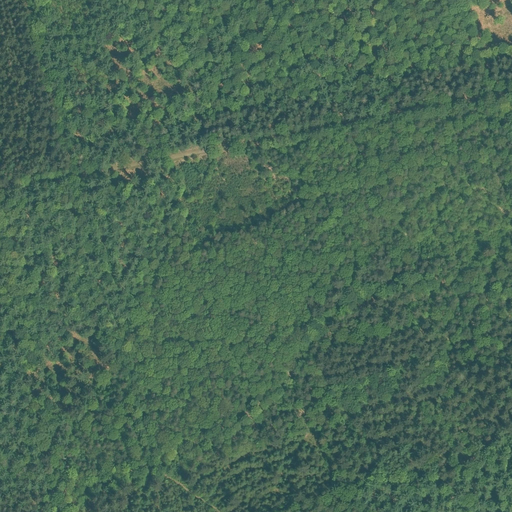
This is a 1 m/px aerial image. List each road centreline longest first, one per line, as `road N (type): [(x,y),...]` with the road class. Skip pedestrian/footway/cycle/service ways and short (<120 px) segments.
road 1 (track): [(24,0),(151,454),(225,511)]
road 2 (track): [(43,477),(159,462),(194,442),(254,403),(345,298),(379,283),(422,275),(511,296)]
road 3 (track): [(0,191),(491,95)]
